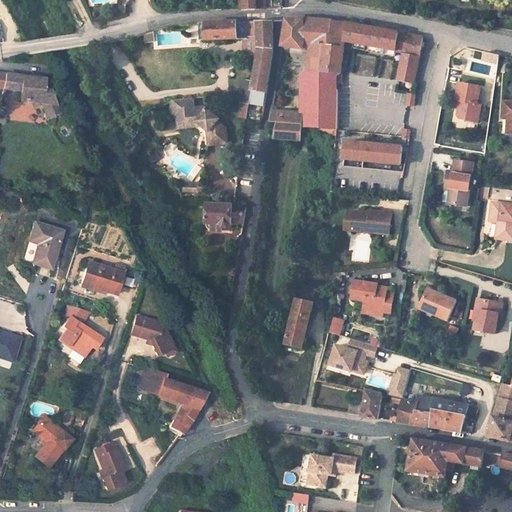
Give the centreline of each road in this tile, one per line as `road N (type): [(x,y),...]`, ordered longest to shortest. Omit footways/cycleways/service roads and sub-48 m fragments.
road 1 (residential): [(258,417),(231,339),(283,11)]
road 2 (residential): [(0,50),(147,23),(283,11)]
road 3 (residential): [(451,31),(409,251)]
road 4 (residential): [(283,11),(338,7),(451,31)]
road 5 (residential): [(138,503),(192,441),(258,417)]
road 6 (residential): [(382,431),(511,449)]
road 7 (residential): [(258,417),(382,431)]
